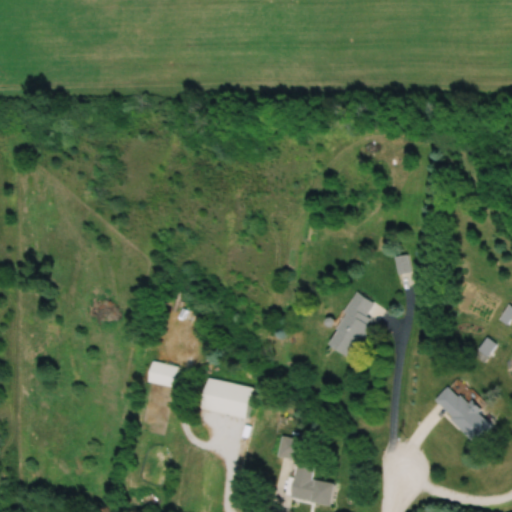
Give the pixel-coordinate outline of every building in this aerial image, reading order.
[(399,274),(411,272),(409,254),(396,256),(399,274)] [(380,305),(355,292),(328,346),(354,358),(380,305)] [(483,362),(497,345),(489,339),(476,356),(483,362)] [(152,357),(177,363),(172,383),(147,377),(152,357)] [(202,405),(210,374),(252,385),(244,416),(202,405)] [(476,443),(492,427),(451,385),(434,401),(476,443)] [(297,460),(300,439),(281,436),(278,457),(297,460)] [(336,484),(313,480),(315,466),(299,463),(293,499),(332,505),(336,484)]
